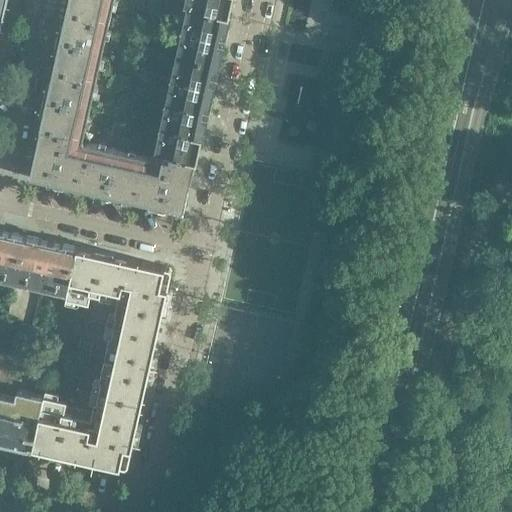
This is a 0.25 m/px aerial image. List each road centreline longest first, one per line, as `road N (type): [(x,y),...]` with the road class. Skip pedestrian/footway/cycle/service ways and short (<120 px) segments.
road 1 (secondary): [(391,511),(510,0)]
road 2 (secondary): [(459,0),(343,511)]
road 3 (residential): [(33,460),(40,484),(135,508),(201,250)]
road 4 (residential): [(261,0),(201,250)]
road 5 (residential): [(201,250),(2,200)]
road 6 (residential): [(2,200),(44,0)]
